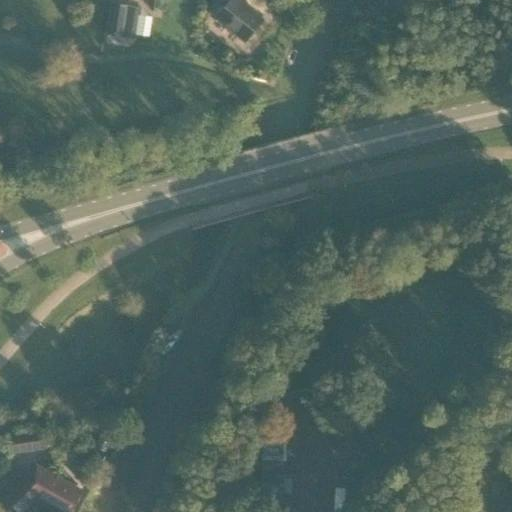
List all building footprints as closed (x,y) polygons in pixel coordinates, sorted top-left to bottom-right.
[(229,0),(214,18),(245,43),(264,19),(239,0),(229,0)] [(306,5),(299,0),(290,0),(287,4),(299,14),(306,5)] [(106,34),(134,38),(139,6),(111,2),(106,34)] [(47,449),(45,431),(10,436),(13,454),(47,449)] [(75,476),(83,481),(91,469),(82,464),(75,476)] [(46,511),(68,511),(80,491),(37,467),(2,502),(12,511),(19,511),(33,499),(51,508),(46,511)]
